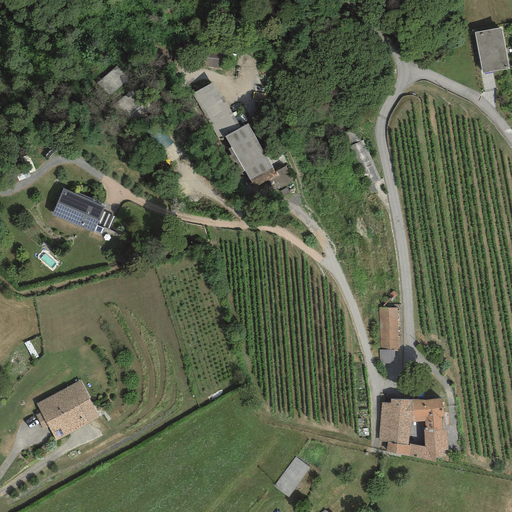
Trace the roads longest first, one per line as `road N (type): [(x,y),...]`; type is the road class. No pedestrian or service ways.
road 1 (unclassified): [(347,0),(362,26),(410,71),(381,122),(409,282),(412,362)]
road 2 (unknown): [(189,219),(181,178),(130,114)]
